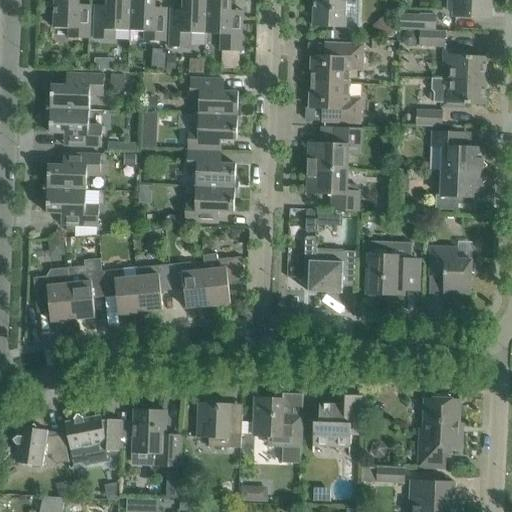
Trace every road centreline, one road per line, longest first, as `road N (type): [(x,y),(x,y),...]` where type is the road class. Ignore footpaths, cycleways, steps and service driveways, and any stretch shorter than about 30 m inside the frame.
road 1 (residential): [(254,354),(264,0)]
road 2 (residential): [(0,389),(254,354)]
road 3 (residential): [(254,354),(497,360)]
road 4 (residential): [(487,511),(497,360)]
road 5 (residential): [(0,137),(6,0)]
